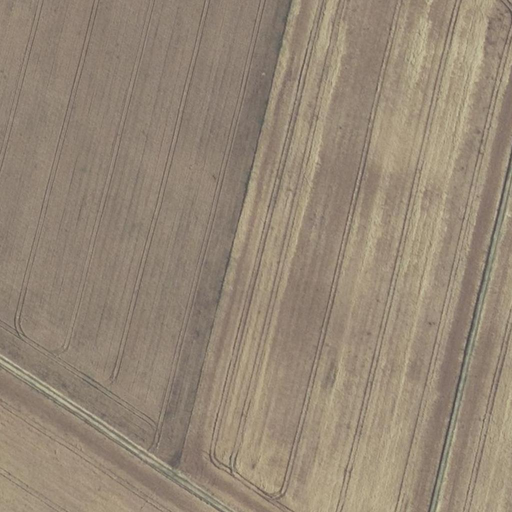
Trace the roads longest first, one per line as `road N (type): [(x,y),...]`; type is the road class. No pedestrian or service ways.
road 1 (track): [(432,511),(511,167)]
road 2 (track): [(0,359),(229,511)]
